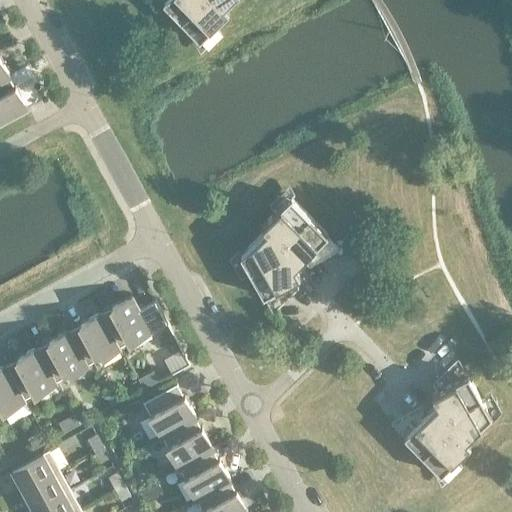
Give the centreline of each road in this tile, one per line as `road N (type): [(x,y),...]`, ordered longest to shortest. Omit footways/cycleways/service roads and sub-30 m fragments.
road 1 (residential): [(250,405),(155,237)]
road 2 (residential): [(0,326),(155,237)]
road 3 (residential): [(155,237),(86,103)]
road 4 (residential): [(345,322),(250,405)]
road 5 (residential): [(307,511),(250,405)]
